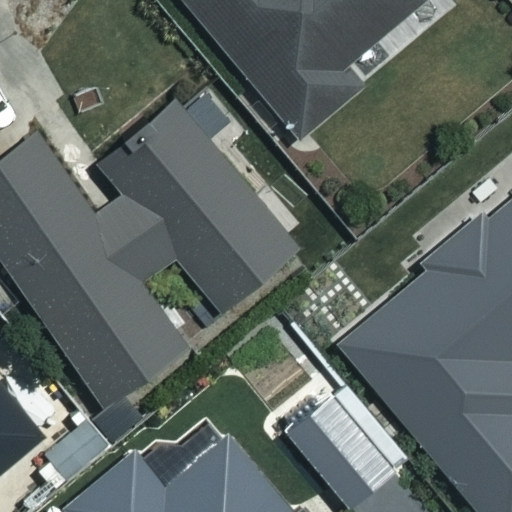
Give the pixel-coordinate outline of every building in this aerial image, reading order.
[(414,0),(179,0),(294,139),(356,88),(336,65),(414,0)] [(286,250),(178,96),(93,155),(120,194),(96,211),(38,129),(0,155),(0,261),(98,401),(181,342),(134,276),(171,251),(208,304),(286,250)] [(331,349),(467,511),(511,511),(511,198),(482,224),(475,216),(413,268),(420,275),(331,349)] [(0,469),(39,438),(0,390),(0,469)] [(279,438),(339,511),(345,511),(388,477),(325,401),(279,438)] [(281,511),(222,439),(158,492),(128,456),(59,511),(281,511)]
